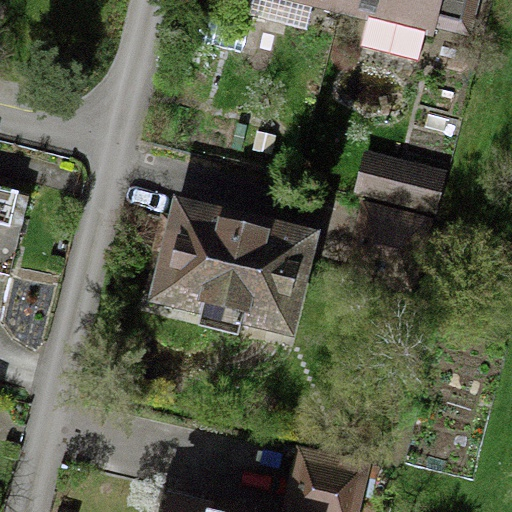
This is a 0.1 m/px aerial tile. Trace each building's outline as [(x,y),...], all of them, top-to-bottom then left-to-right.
[(435,0),(355,0),(368,3),(356,48),(418,64),(435,0)] [(27,197),(0,190),(0,274),(7,276),(27,197)] [(425,225),(369,209),(352,272),(408,287),(425,225)] [(187,212),(166,292),(284,321),(304,242),(187,212)] [(350,511),(361,469),(302,454),(287,511),(350,511)]
